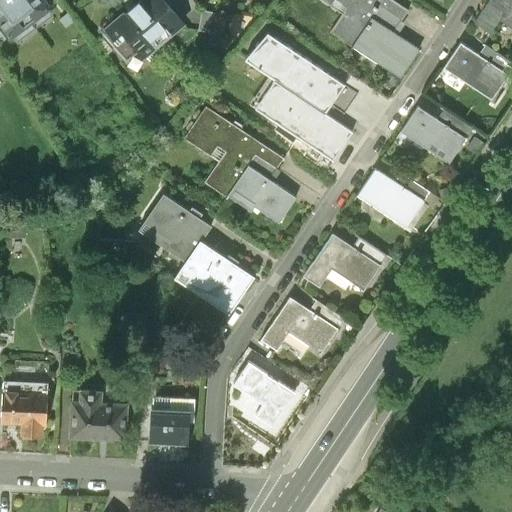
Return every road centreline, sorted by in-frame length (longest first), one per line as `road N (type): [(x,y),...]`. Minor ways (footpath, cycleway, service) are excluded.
road 1 (residential): [(211,485),(219,372),(471,0)]
road 2 (primary): [(292,508),(511,181)]
road 3 (residential): [(0,473),(211,485)]
